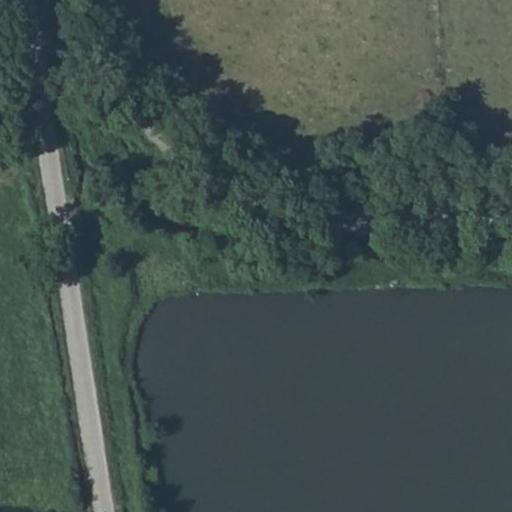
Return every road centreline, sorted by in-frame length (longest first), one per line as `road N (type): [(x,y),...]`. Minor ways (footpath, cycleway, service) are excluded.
road 1 (track): [(38,0),(88,61),(229,175),(283,197),(511,209)]
road 2 (unclassified): [(97,511),(34,144),(26,0)]
